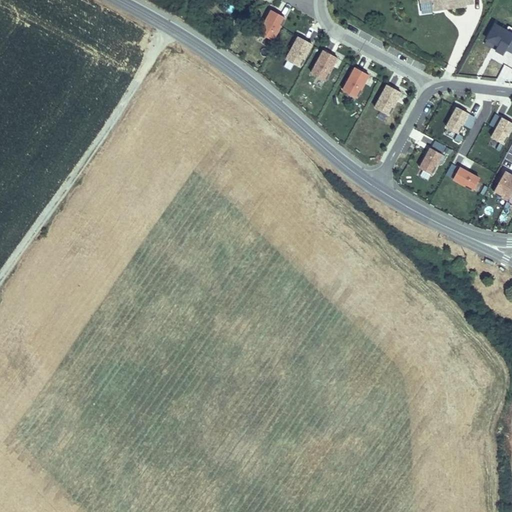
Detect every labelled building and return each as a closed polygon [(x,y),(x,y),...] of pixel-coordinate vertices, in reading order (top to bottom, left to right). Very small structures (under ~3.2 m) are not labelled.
[(419,0),(420,3),(431,1),(433,11),(444,10),(443,5),(447,4),(448,9),(466,7),(466,5),(465,0),(419,0)] [(431,1),(420,3),(421,13),(433,11),(431,1)] [(260,33),(273,40),(285,17),(272,10),(260,33)] [(498,45),(495,50),(504,54),(507,50),(511,52),(511,27),(509,26),(506,30),(495,24),(487,39),(498,45)] [(312,44),(299,37),(296,41),(295,44),(286,59),(299,67),(312,44)] [(324,50),(312,74),(325,81),(333,65),(335,63),(338,58),(324,50)] [(356,68),(343,91),(356,98),(365,83),(366,80),(369,75),(356,68)] [(388,85),(375,108),(388,115),(397,100),(398,97),(401,92),(388,85)] [(469,113),(458,107),(447,127),(458,133),(469,113)] [(468,114),(463,125),(470,129),(476,118),(468,114)] [(490,124),(497,129),(503,118),(496,114),(490,124)] [(511,127),(511,122),(503,118),(492,138),(503,144),(511,127)] [(459,143),(463,136),(458,133),(454,140),(459,143)] [(435,140),(431,149),(442,155),(447,146),(435,140)] [(442,155),(431,149),(428,153),(427,156),(420,169),(431,175),(438,161),(441,163),(445,156),(442,155)] [(453,179),(459,168),(451,164),(445,175),(453,179)] [(453,179),(474,190),(480,179),(459,168),(453,179)] [(511,175),(505,172),(494,193),(508,200),(510,196),(511,197),(511,175)]
